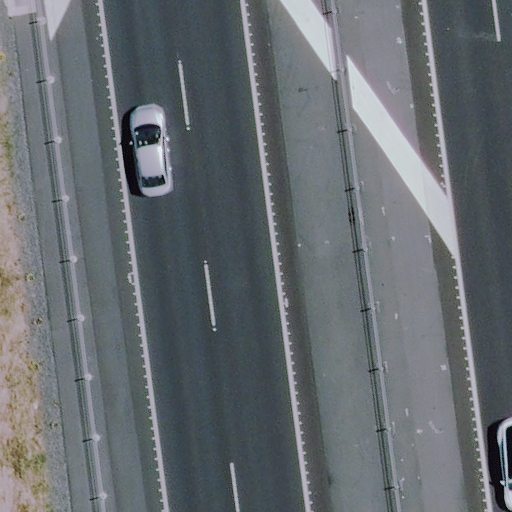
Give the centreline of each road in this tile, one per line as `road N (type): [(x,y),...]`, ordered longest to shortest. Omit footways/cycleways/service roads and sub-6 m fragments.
road 1 (motorway): [(236,511),(171,0)]
road 2 (motorway): [(492,0),(511,159)]
